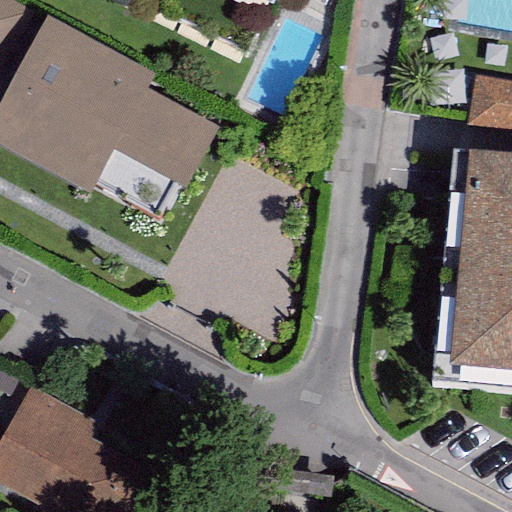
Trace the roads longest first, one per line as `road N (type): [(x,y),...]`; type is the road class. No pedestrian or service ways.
road 1 (residential): [(315,453),(376,0)]
road 2 (residential): [(0,277),(315,453)]
road 3 (residential): [(315,453),(431,511)]
